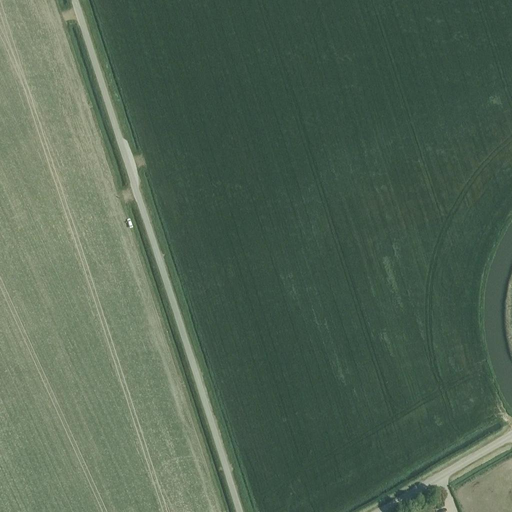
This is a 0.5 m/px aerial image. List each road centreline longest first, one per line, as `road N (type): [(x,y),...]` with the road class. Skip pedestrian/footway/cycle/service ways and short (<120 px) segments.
road 1 (unclassified): [(238,511),(73,0)]
road 2 (track): [(511,423),(489,397),(472,310),(492,232),(511,202)]
road 3 (track): [(324,511),(497,411)]
road 4 (unclassified): [(381,511),(511,436)]
